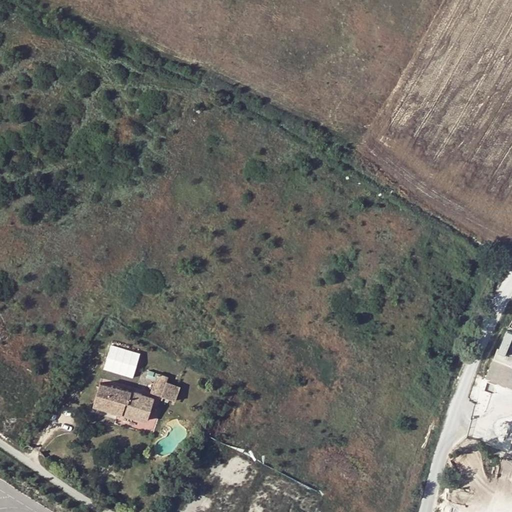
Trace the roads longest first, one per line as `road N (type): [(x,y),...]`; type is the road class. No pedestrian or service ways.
road 1 (unclassified): [(426,511),(434,473),(511,288)]
road 2 (track): [(107,511),(0,444)]
